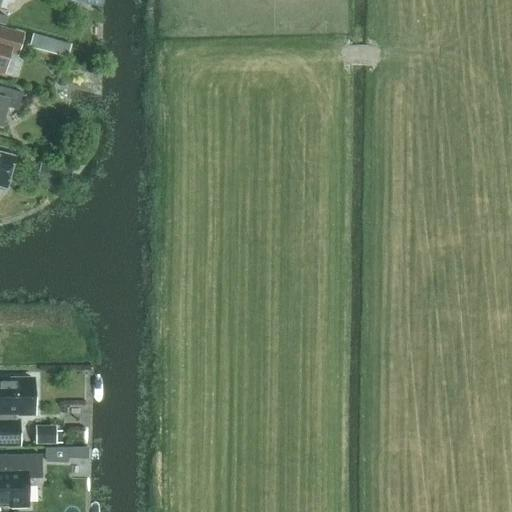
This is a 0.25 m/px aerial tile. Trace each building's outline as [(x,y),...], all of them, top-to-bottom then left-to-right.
[(17,54),(22,35),(0,28),(0,63),(4,50),(17,54)] [(29,47),(67,58),(71,44),(33,34),(29,47)] [(17,110),(22,93),(0,87),(0,126),(5,109),(8,108),(17,110)] [(0,186),(6,188),(14,157),(0,153),(0,186)] [(37,178),(69,187),(73,170),(41,162),(37,178)] [(33,413),(33,381),(34,381),(34,380),(0,380),(0,445),(18,445),(18,422),(15,422),(15,414),(35,414),(35,413),(33,413)] [(56,431),(55,426),(34,426),(35,445),(56,444),(62,444),(61,431),(56,431)] [(47,449),(47,458),(66,458),(65,448),(47,449)] [(27,507),(26,478),(41,477),(40,455),(0,456),(0,504),(10,505),(10,507),(27,507)]
